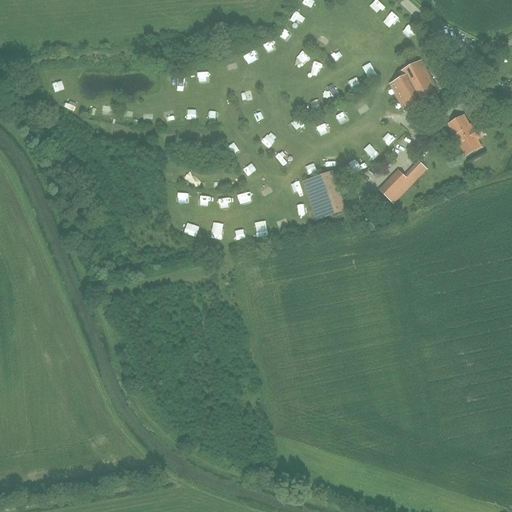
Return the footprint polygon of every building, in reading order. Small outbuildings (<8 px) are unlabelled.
[(311,69),(322,74),(326,65),(315,60),(311,69)] [(402,79),(390,85),(404,112),(438,94),(421,61),(399,73),(402,79)] [(177,86),(187,86),(187,76),(177,76),(177,86)] [(66,108),(75,112),(80,97),(71,94),(66,108)] [(299,117),(293,122),(299,129),(305,125),(299,117)] [(464,117),(449,125),(466,156),(481,148),(477,140),(485,136),(479,125),(471,129),(464,117)] [(383,137),(390,145),(398,138),(390,130),(383,137)] [(369,165),(361,177),(369,183),(377,171),(369,165)] [(316,221),(346,211),(333,172),(303,182),(316,221)] [(399,172),(380,191),(388,199),(407,180),(399,172)] [(376,202),(382,197),(378,193),(372,197),(376,202)] [(184,233),(197,238),(201,227),(188,223),(184,233)]
